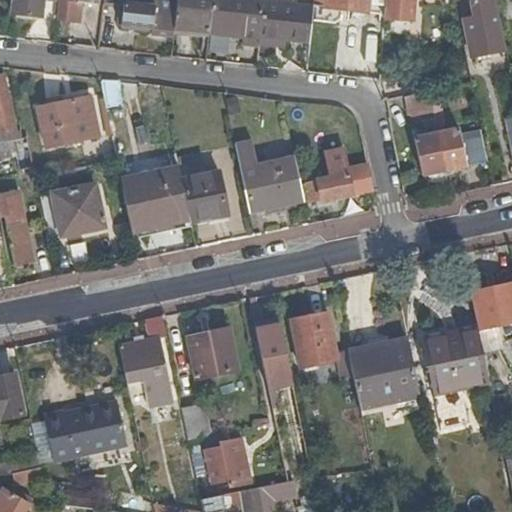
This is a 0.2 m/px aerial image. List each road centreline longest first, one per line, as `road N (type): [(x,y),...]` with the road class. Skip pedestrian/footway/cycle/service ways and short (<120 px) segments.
road 1 (residential): [(0,52),(355,96),(388,236)]
road 2 (unclassified): [(0,317),(388,236)]
road 3 (unclassified): [(388,236),(511,211)]
